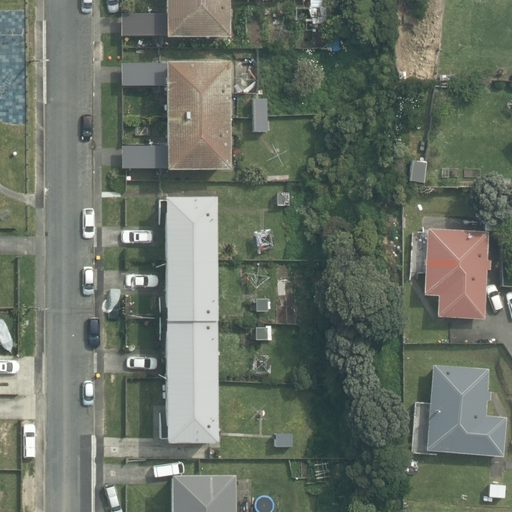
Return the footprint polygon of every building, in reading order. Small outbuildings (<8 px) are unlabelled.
[(120,13),(120,36),(226,35),(225,0),(164,0),(165,12),(120,13)] [(121,144),(121,168),(226,167),(225,60),(120,61),(120,83),(163,83),(163,144),(121,144)] [(285,96),(268,96),(268,116),(285,116),(285,96)] [(252,97),(253,131),(266,130),(265,97),(252,97)] [(274,203),(292,203),(292,190),(274,190),(274,203)] [(162,196),(165,440),(215,440),(212,196),(162,196)] [(484,230),(498,230),(498,217),(484,217),(484,230)] [(481,317),(489,231),(428,226),(423,292),(438,293),(437,314),(481,317)] [(294,298),(294,284),(273,284),(273,298),(294,298)] [(251,297),(251,311),(269,311),(269,297),(251,297)] [(250,325),(251,340),(269,339),(269,324),(250,325)] [(485,367),(429,364),(424,447),(500,452),(502,418),(482,417),(485,367)] [(275,446),(293,446),(293,431),(275,431),(275,446)] [(168,473),(168,511),(231,511),(231,473),(168,473)] [(503,497),(503,484),(488,484),(488,497),(503,497)]
